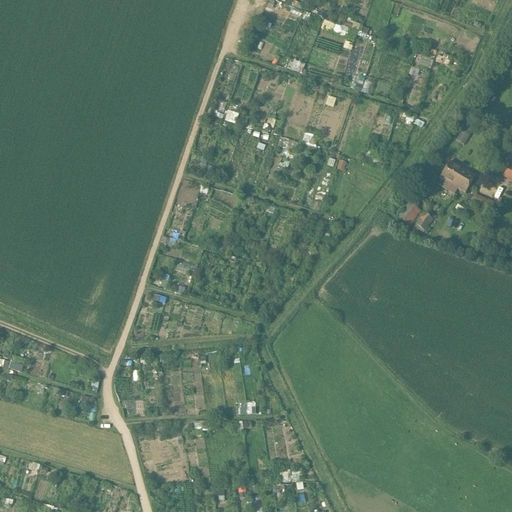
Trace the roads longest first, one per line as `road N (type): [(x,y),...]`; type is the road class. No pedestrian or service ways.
road 1 (track): [(148,511),(109,380),(241,0)]
road 2 (unknown): [(0,327),(109,380)]
